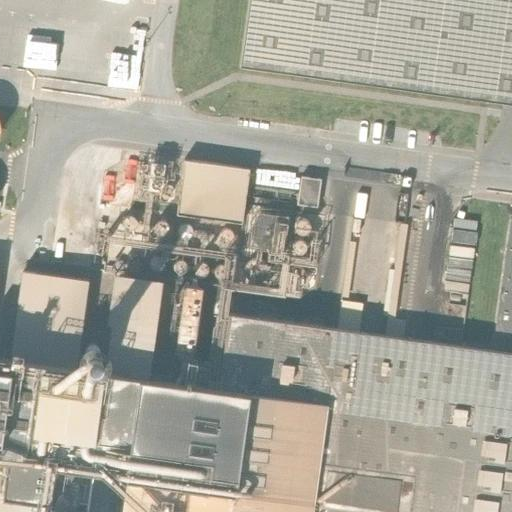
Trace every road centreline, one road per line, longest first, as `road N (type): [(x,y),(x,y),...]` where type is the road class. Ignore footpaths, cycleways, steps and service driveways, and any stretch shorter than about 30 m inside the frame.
road 1 (unknown): [(0,6),(160,29)]
road 2 (unknown): [(376,166),(357,321)]
road 3 (unknown): [(433,175),(416,328)]
